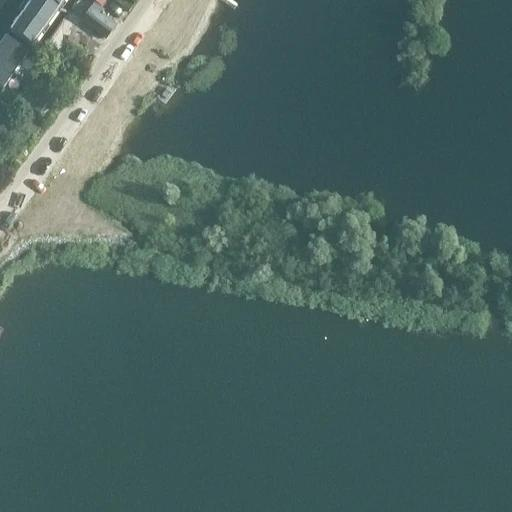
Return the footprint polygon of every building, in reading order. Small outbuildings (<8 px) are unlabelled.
[(31,0),(9,31),(32,48),(66,0),(31,0)] [(92,10),(82,24),(105,41),(115,27),(92,10)] [(0,37),(0,86),(3,89),(26,56),(0,37)] [(28,91),(18,104),(38,118),(47,105),(28,91)] [(26,112),(15,127),(34,140),(45,125),(26,112)]
